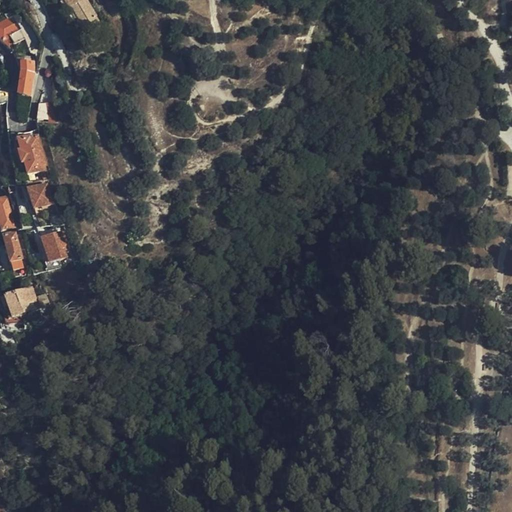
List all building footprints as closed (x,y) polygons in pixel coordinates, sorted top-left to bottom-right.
[(62,0),(67,9),(75,5),(77,9),(71,12),(77,24),(74,25),(83,43),(94,38),(92,33),(98,30),(95,22),(96,22),(85,0),(62,0)] [(21,16),(16,19),(20,26),(25,22),(21,16)] [(7,21),(0,26),(0,41),(9,50),(15,46),(24,40),(20,33),(7,21)] [(19,97),(32,101),(35,77),(34,66),(19,66),(20,89),(19,97)] [(56,104),(40,104),(40,121),(55,121),(56,104)] [(37,140),(36,134),(24,139),(19,138),(21,145),(19,146),(29,179),(42,176),(45,183),(50,183),(39,140),(37,140)] [(54,207),(48,187),(35,191),(33,187),(28,189),(35,212),(54,207)] [(17,229),(9,201),(0,203),(0,220),(4,233),(17,229)] [(71,254),(65,236),(43,243),(51,267),(67,262),(66,256),(71,254)] [(16,238),(4,241),(14,279),(19,278),(16,264),(23,262),(16,238)] [(30,313),(28,305),(36,302),(33,291),(2,301),(9,323),(27,317),(26,315),(30,313)] [(51,309),(47,298),(40,301),(42,312),(51,309)] [(14,332),(0,330),(0,332),(3,342),(4,348),(18,345),(14,332)] [(0,511),(15,511),(8,500),(3,503),(0,497),(0,511)]
